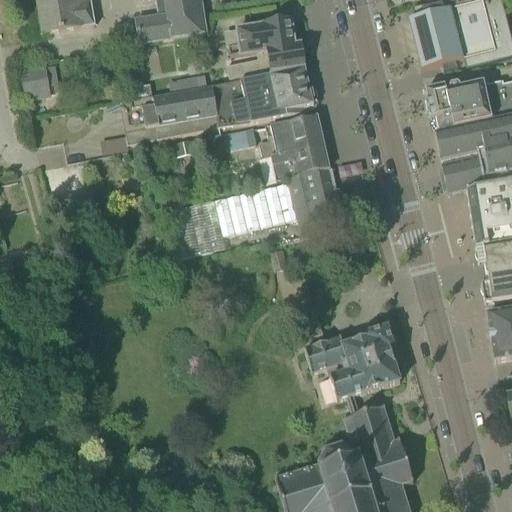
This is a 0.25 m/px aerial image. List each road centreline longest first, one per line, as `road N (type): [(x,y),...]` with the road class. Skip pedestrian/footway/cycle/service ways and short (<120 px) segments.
road 1 (tertiary): [(482,511),(425,290)]
road 2 (tertiary): [(425,290),(376,95)]
road 3 (residential): [(376,95),(511,75)]
